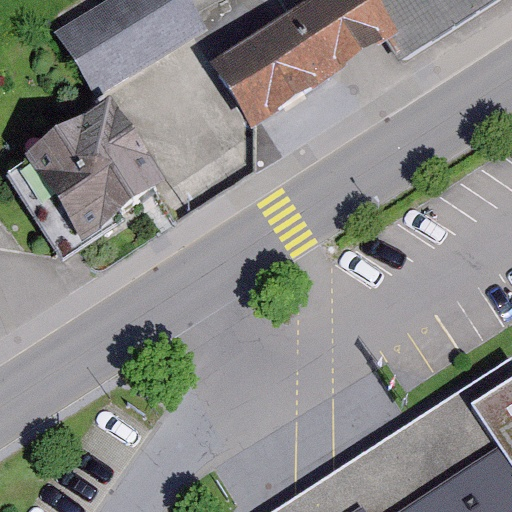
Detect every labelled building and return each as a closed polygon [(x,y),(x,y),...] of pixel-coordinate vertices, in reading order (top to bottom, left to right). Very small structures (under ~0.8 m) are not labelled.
[(185,0),(117,0),(58,35),(97,101),(207,36),(185,0)] [(305,0),(209,64),(256,136),(391,48),(403,41),(376,0),(305,0)] [(503,0),(376,0),(403,41),(391,48),(402,65),(503,0)] [(108,107),(23,161),(80,248),(164,194),(108,107)] [(511,511),(511,372),(293,511),(511,511)]
